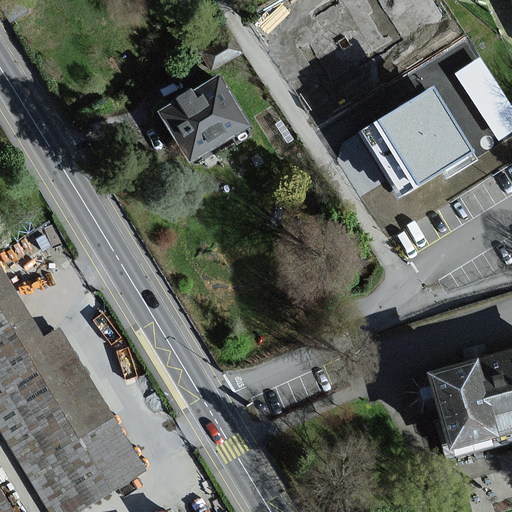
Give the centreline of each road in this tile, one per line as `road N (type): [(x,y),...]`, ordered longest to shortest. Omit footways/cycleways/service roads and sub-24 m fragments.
road 1 (tertiary): [(270,511),(0,66)]
road 2 (residential): [(356,328),(375,351),(511,311)]
